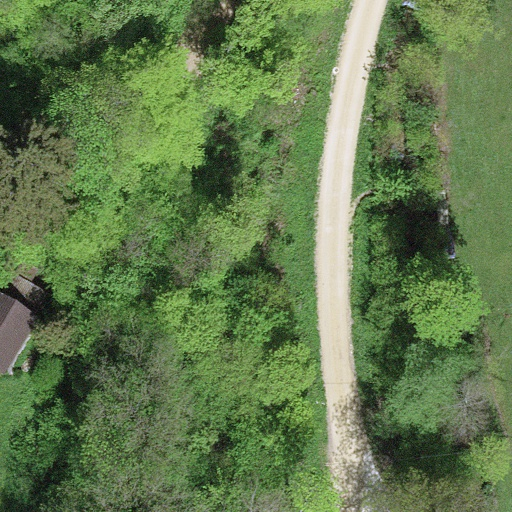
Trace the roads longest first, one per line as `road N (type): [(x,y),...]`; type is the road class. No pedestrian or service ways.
road 1 (track): [(373,0),(351,82),(330,250),(347,511)]
road 2 (track): [(0,165),(151,95),(190,60),(229,0)]
